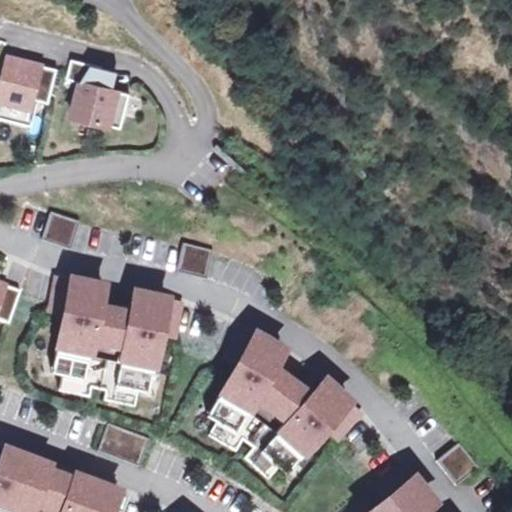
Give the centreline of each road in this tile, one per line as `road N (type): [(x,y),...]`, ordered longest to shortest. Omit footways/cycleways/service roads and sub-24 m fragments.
road 1 (residential): [(0,240),(235,300),(333,354),(464,511)]
road 2 (residential): [(177,150),(170,104),(148,75),(0,33)]
road 3 (residential): [(0,418),(209,511)]
road 4 (residential): [(113,0),(202,103),(202,128),(177,150)]
road 5 (residential): [(177,150),(0,175)]
